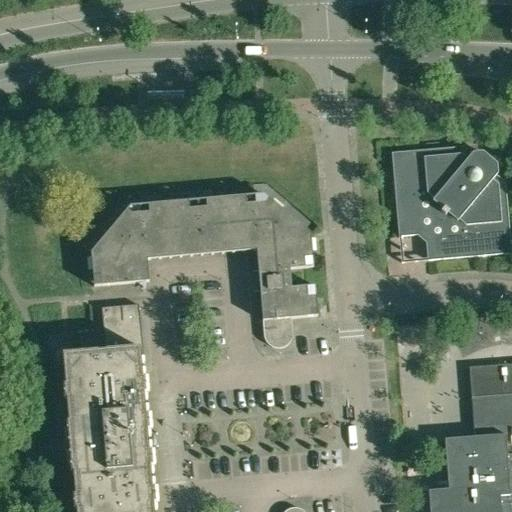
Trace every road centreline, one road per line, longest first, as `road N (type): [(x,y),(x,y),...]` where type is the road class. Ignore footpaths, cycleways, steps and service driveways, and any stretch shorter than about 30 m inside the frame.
road 1 (secondary): [(0,73),(93,56),(328,50)]
road 2 (secondary): [(253,0),(0,43)]
road 3 (residential): [(348,301),(328,50)]
road 4 (residential): [(366,511),(348,301)]
road 5 (secondary): [(328,50),(511,59)]
road 6 (residential): [(511,292),(348,301)]
